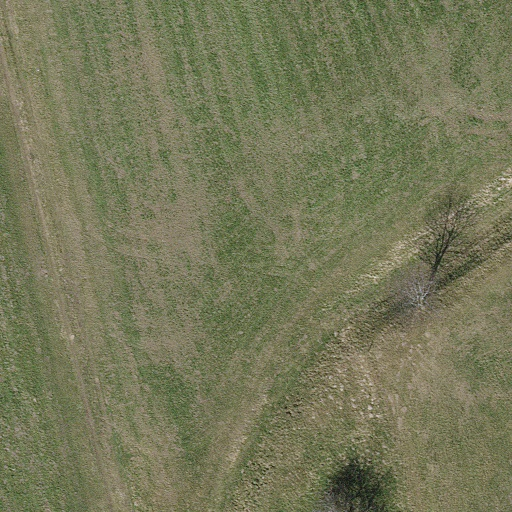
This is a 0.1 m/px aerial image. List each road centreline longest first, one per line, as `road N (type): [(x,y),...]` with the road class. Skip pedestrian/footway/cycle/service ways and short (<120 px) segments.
road 1 (track): [(124,511),(83,383),(6,0)]
road 2 (track): [(511,197),(325,330),(268,413),(219,511)]
